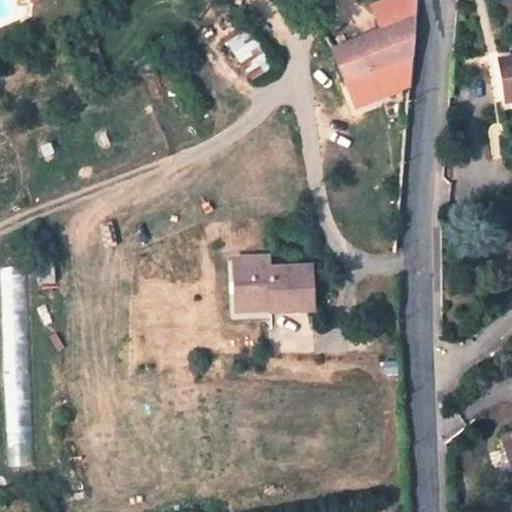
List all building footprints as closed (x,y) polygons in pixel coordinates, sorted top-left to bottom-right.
[(414,15),(411,0),(382,0),(369,5),(378,29),(414,15)] [(410,56),(414,15),(378,29),(329,48),(344,82),(410,56)] [(276,66),(243,25),(222,40),(251,83),(276,66)] [(511,99),(511,57),(498,59),(504,101),(511,99)] [(504,101),(498,59),(488,61),(493,102),(504,101)] [(311,309),(309,266),(267,268),(267,257),(232,259),(234,301),(268,301),(268,311),(311,309)] [(511,434),(502,438),(511,465),(511,434)]
